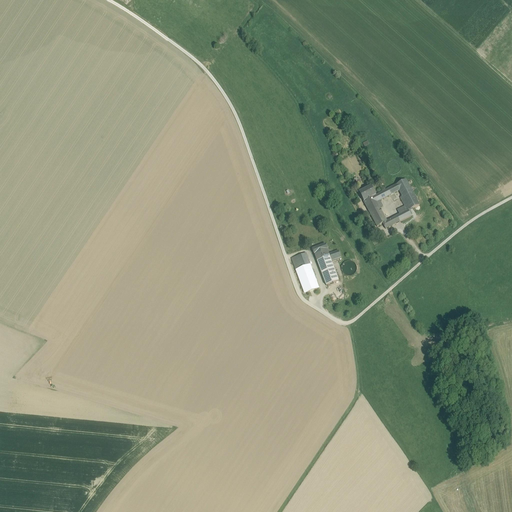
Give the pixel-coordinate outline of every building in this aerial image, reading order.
[(406,181),(396,186),(399,192),(402,198),(400,199),(405,208),(407,212),(408,212),(419,206),(406,181)] [(376,196),(364,203),(376,228),(382,225),(386,223),(379,208),(382,207),(380,202),(379,203),(379,202),(399,192),(396,186),(376,196)] [(371,187),(359,193),(364,203),(376,196),(371,187)] [(386,223),(382,225),(385,230),(411,217),(408,212),(407,212),(399,216),(386,223)] [(326,246),(312,250),(314,255),(315,255),(317,262),(323,261),(322,259),(329,257),(328,255),(329,255),(327,251),(328,251),(326,246)] [(329,255),(328,255),(329,257),(331,262),(332,262),(341,259),(338,252),(329,255)] [(318,289),(306,254),(301,256),(305,267),(296,270),(304,294),(318,289)] [(301,256),(292,259),(296,270),(305,267),(301,256)] [(329,257),(322,259),(323,261),(317,262),(325,287),(338,282),(332,263),(331,263),(331,262),(329,257)] [(356,273),(356,270),(356,267),(354,265),(352,263),(349,262),(346,263),(344,265),(342,267),(341,270),(342,273),(344,275),(346,277),(349,278),(352,277),(354,275),(356,273)]
